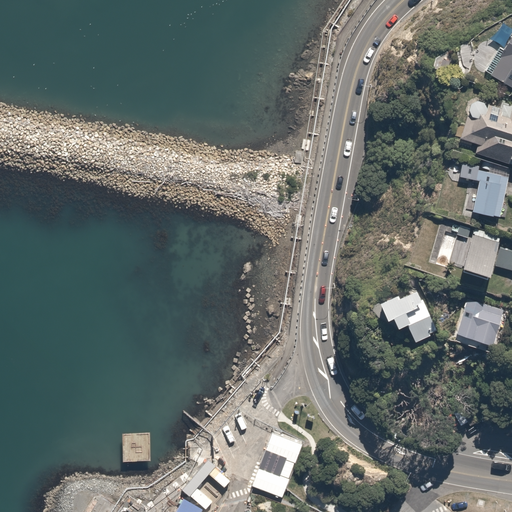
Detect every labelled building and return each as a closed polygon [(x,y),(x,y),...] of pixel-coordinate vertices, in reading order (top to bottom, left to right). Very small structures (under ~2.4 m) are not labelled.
[(511,86),(511,34),(504,47),(499,44),(484,70),(511,86)] [(464,117),(464,118),(459,138),(477,143),(475,151),(511,160),(511,101),(489,95),(487,104),(486,104),(485,103),(484,103),(483,103),(482,103),(481,103),(480,103),(479,103),(478,103),(477,103),(476,103),(475,104),(474,104),(473,105),(472,105),(471,106),(470,107),(469,107),(469,108),(468,108),(467,109),(467,110),(466,111),(466,112),(465,113),(465,114),(465,115),(464,116),(464,117)] [(509,207),(500,205),(507,176),(477,169),(474,180),(480,181),(473,211),(498,216),(507,218),(509,207)] [(511,267),(511,250),(499,247),(502,236),(474,228),(463,268),(491,276),(495,263),(511,267)] [(455,236),(441,233),(433,263),(447,267),(455,236)] [(387,321),(393,318),(398,328),(407,324),(415,341),(438,330),(418,287),(380,305),(387,321)] [(505,309),(466,298),(456,334),(495,345),(505,309)] [(4,430),(4,451),(45,452),(45,431),(4,430)] [(200,511),(203,508),(183,496),(172,511),(200,511)]
